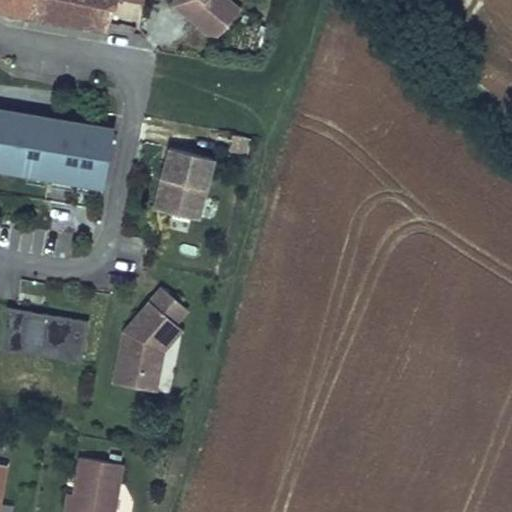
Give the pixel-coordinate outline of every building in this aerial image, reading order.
[(0,0),(0,7),(26,12),(28,0),(0,0)] [(108,0),(28,0),(26,12),(103,28),(108,0)] [(185,5),(179,0),(174,0),(175,5),(186,15),(185,5)] [(179,0),(185,5),(186,15),(205,32),(216,34),(237,11),(224,0),(179,0)] [(0,166),(100,185),(111,128),(0,106),(0,166)] [(247,155),(250,139),(232,135),(229,151),(247,155)] [(163,179),(155,209),(194,219),(210,159),(166,147),(158,177),(163,179)] [(155,209),(163,179),(158,177),(150,208),(155,209)] [(158,351),(176,330),(170,324),(182,310),(157,288),(118,332),(122,337),(121,342),(116,341),(107,383),(131,388),(134,374),(152,378),(158,351)] [(75,363),(83,321),(38,313),(37,321),(26,319),(27,311),(8,307),(5,320),(0,318),(0,339),(10,341),(8,351),(38,356),(41,343),(65,347),(62,361),(75,363)] [(37,321),(38,313),(27,311),(26,319),(37,321)] [(0,349),(8,351),(10,341),(0,339),(0,349)] [(62,361),(65,347),(41,343),(38,356),(62,361)] [(149,392),(152,378),(134,374),(131,388),(149,392)] [(112,511),(121,464),(79,456),(73,488),(68,511),(112,511)] [(60,511),(68,511),(73,488),(65,487),(60,511)]
